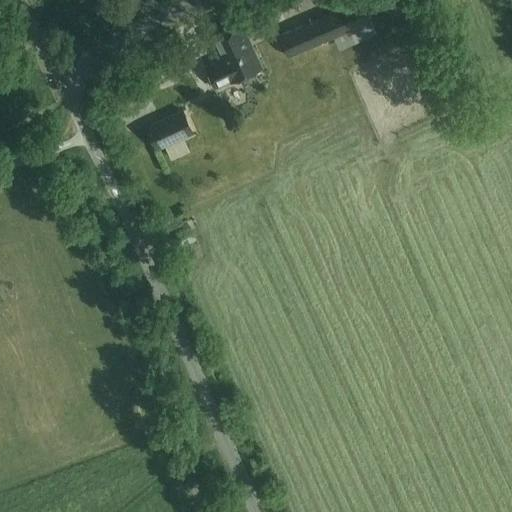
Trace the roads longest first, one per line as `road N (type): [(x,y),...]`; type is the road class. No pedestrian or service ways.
road 1 (unclassified): [(253,511),(87,136)]
road 2 (unclassified): [(212,0),(53,69)]
